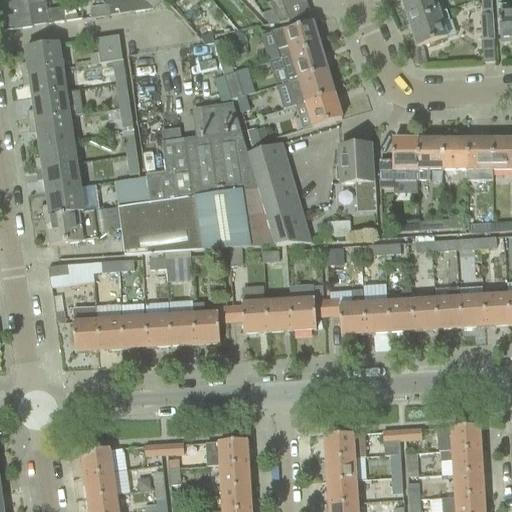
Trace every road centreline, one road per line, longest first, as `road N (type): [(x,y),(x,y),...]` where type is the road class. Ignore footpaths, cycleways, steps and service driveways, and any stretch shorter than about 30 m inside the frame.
road 1 (tertiary): [(33,411),(278,396)]
road 2 (tertiary): [(278,396),(508,382)]
road 3 (residential): [(33,411),(0,194)]
road 4 (residential): [(511,91),(432,96),(391,83),(355,0)]
